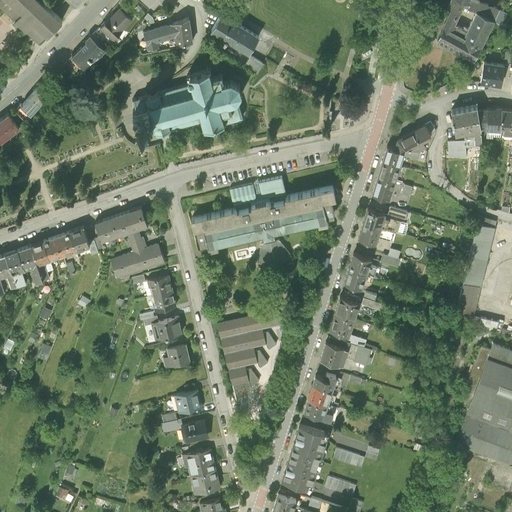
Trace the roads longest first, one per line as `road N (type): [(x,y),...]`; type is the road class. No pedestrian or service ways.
road 1 (residential): [(260,500),(374,136)]
road 2 (unclassified): [(166,181),(240,481),(260,500)]
road 3 (residential): [(166,181),(374,136)]
road 4 (residential): [(0,240),(166,181)]
road 5 (residential): [(436,103),(434,168),(441,184),(511,217)]
road 6 (residential): [(104,0),(0,104)]
road 7 (residential): [(180,0),(194,19),(195,45),(124,98)]
